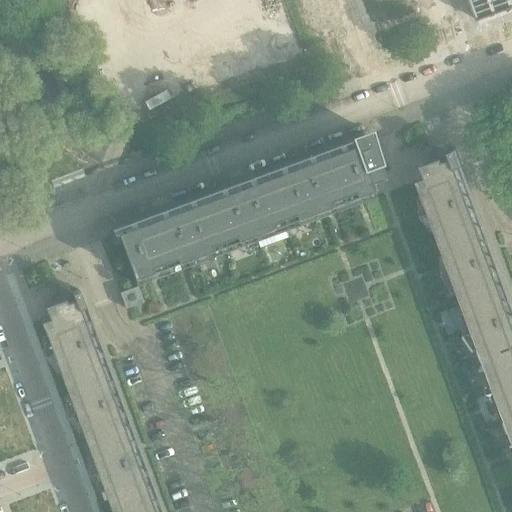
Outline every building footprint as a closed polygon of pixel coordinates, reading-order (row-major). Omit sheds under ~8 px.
[(400,0),(362,0),(369,17),(402,5),(400,0)] [(470,0),(478,21),(499,13),(494,0),(470,0)] [(511,0),(494,0),(499,13),(511,8),(511,0)] [(464,3),(453,7),(456,15),(467,11),(464,3)] [(402,5),(369,17),(376,36),(409,24),(402,5)] [(409,24),(376,36),(384,56),(417,44),(409,24)] [(137,286),(376,197),(370,182),(383,177),(378,164),(380,164),(372,142),(118,236),(137,286)] [(511,315),(458,168),(463,166),(457,150),(450,153),(448,147),(437,151),(441,160),(423,166),(428,179),(419,182),(511,433),(511,315)] [(138,286),(128,290),(120,293),(126,310),(145,303),(138,286)] [(59,291),(62,300),(44,307),(49,319),(40,322),(110,511),(153,511),(79,309),(84,307),(78,290),(71,293),(69,287),(59,291)]
